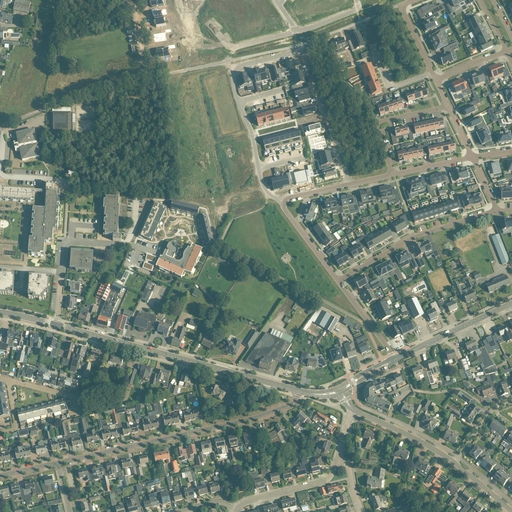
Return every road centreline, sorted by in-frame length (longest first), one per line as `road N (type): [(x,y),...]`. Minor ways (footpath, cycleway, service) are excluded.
road 1 (tertiary): [(55,325),(299,391)]
road 2 (residential): [(347,184),(304,54),(240,66),(233,78),(238,101)]
road 3 (residential): [(235,423),(56,463)]
road 4 (residential): [(338,280),(415,235),(494,210)]
road 5 (residential): [(0,130),(84,92),(142,79)]
road 6 (tertiary): [(393,359),(511,303)]
road 7 (residential): [(62,272),(65,241),(159,253)]
road 8 (residential): [(447,106),(378,124),(392,175)]
